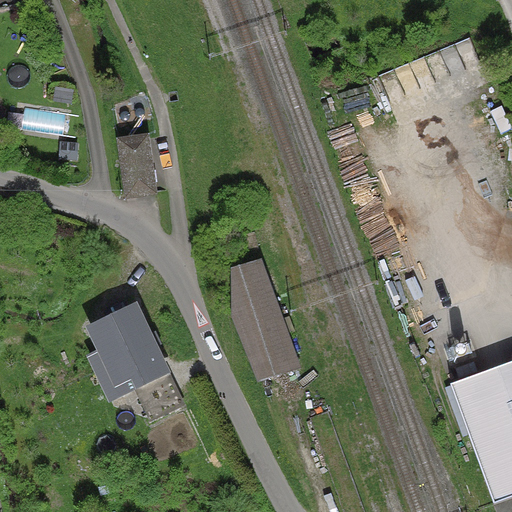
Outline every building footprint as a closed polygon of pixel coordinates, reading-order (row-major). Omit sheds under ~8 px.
[(149,133),(117,137),(125,199),(157,195),(149,133)] [(262,257),(232,268),(231,313),(257,381),(302,368),(262,257)] [(109,402),(171,372),(159,346),(152,332),(137,302),(86,326),(97,350),(86,355),(109,402)] [(156,330),(152,332),(159,346),(162,344),(156,330)] [(511,360),(451,383),(452,385),(469,434),(494,503),(511,496),(511,360)] [(469,434),(452,385),(446,387),(463,437),(469,434)]
